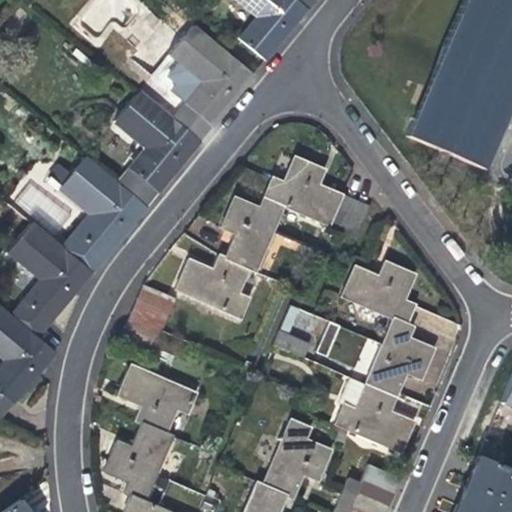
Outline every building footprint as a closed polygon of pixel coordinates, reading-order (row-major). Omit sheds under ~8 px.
[(282,34),(302,9),(291,0),(229,0),(249,17),(232,38),(260,60),(282,34)] [(291,0),(302,9),(310,0),(291,0)] [(511,0),(462,0),(403,136),(477,168),(511,95),(511,0)] [(231,95),(249,74),(189,25),(150,73),(171,90),(182,100),(181,101),(208,124),(231,95)] [(112,183),(140,206),(153,190),(178,160),(195,139),(134,89),(109,120),(141,148),(112,183)] [(119,232),(140,206),(112,183),(80,156),(54,187),(87,214),(71,234),(99,257),(119,232)] [(276,207),(337,233),(341,224),(351,200),(312,183),(317,173),(303,167),(288,161),(278,183),(266,178),(257,199),(276,207)] [(14,201),(31,216),(45,200),(27,185),(14,201)] [(231,232),(220,257),(243,267),(250,270),(276,207),(257,199),(252,210),(227,198),(221,211),(215,225),(231,232)] [(357,202),(351,200),(341,224),(356,231),(366,206),(357,202)] [(33,279),(17,298),(44,321),(67,293),(86,271),(26,221),(1,251),(33,279)] [(341,224),(337,233),(352,239),(356,231),(341,224)] [(232,292),(243,267),(220,257),(214,254),(207,270),(183,260),(177,275),(170,289),(236,318),(245,298),(232,292)] [(338,295),(390,319),(404,324),(414,304),(400,298),(410,275),(394,268),(381,262),(374,277),(350,266),(338,295)] [(143,286),(136,300),(164,313),(169,298),(143,286)] [(31,336),(44,321),(17,298),(4,314),(31,336)] [(136,300),(130,314),(158,326),(164,313),(136,300)] [(296,309),(284,305),(267,345),(299,358),(307,341),(286,332),(296,309)] [(52,353),(31,336),(4,314),(0,310),(0,414),(9,404),(10,404),(38,371),(52,353)] [(130,314),(125,328),(152,340),(156,331),(158,326),(130,314)] [(411,327),(404,324),(390,319),(379,345),(361,385),(392,398),(403,374),(418,380),(426,362),(431,349),(406,338),(411,327)] [(337,326),(331,323),(326,321),(314,349),(325,353),(337,326)] [(147,353),(152,340),(125,328),(119,341),(147,353)] [(511,412),(511,363),(494,405),(511,412)] [(129,420),(136,423),(162,434),(173,408),(184,413),(192,394),(126,364),(120,377),(113,393),(130,401),(136,404),(129,420)] [(331,424),(397,453),(407,432),(410,425),(385,413),(392,398),(361,385),(350,410),(340,406),(331,424)] [(287,422),(258,487),(279,496),(287,499),(297,475),(304,479),(312,482),(324,452),(300,442),(304,430),(287,422)] [(167,436),(162,434),(136,423),(128,441),(125,448),(110,442),(101,461),(97,470),(122,482),(117,494),(125,497),(137,502),(167,436)] [(478,443),(470,460),(485,466),(493,449),(478,443)] [(511,493),(511,477),(485,466),(470,460),(465,473),(459,488),(506,507),(511,493)] [(365,465),(359,479),(386,491),(391,493),(394,486),(397,478),(365,465)] [(344,478),(339,492),(351,497),(353,493),(357,484),(344,478)] [(357,484),(353,493),(385,507),(387,501),(391,493),(386,491),(359,479),(357,484)] [(272,511),(273,509),(279,496),(258,487),(250,483),(237,511),(272,511)] [(504,511),(506,507),(459,488),(454,499),(447,511),(504,511)] [(330,511),(344,511),(347,507),(356,511),(382,511),(385,507),(353,493),(351,497),(339,492),(330,511)] [(159,511),(137,502),(125,497),(118,511),(159,511)] [(0,511),(21,511),(14,502),(0,511)]
